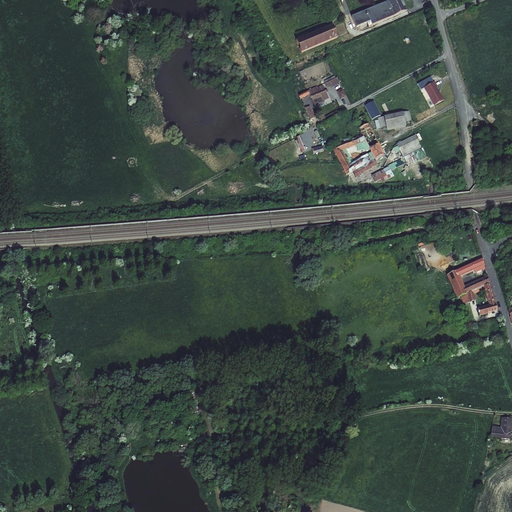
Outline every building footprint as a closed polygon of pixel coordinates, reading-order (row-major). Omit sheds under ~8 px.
[(396,0),(347,22),(351,33),(365,27),(368,30),(402,14),(396,0)] [(328,29),(291,45),(297,57),(333,41),(328,29)] [(333,79),(322,84),(324,89),(335,84),(333,79)] [(432,85),(421,91),(432,109),(441,103),(433,91),(435,90),(432,85)] [(338,90),(340,98),(347,96),(344,88),(338,90)] [(314,96),(306,101),(311,111),(320,106),(319,105),(324,102),(318,90),(312,94),(314,96)] [(367,107),(363,108),(370,124),(374,122),(373,118),(378,116),(370,101),(365,103),(367,107)] [(307,108),(303,110),(308,120),(312,118),(307,108)] [(487,112),(481,118),(489,125),(495,120),(487,112)] [(406,114),(375,123),(378,132),(409,124),(406,114)] [(336,148),(330,151),(344,178),(350,175),(353,180),(375,168),(373,163),(381,158),(359,115),(353,118),(356,122),(352,124),(359,138),(352,141),(350,138),(347,139),(349,142),(345,144),(344,142),(340,143),(339,142),(334,144),(336,148)] [(301,138),(298,139),(303,152),(306,151),(301,138)] [(412,138),(394,148),(405,170),(424,160),(412,138)] [(386,169),(369,178),(372,185),(382,184),(392,178),(386,169)] [(473,311),(476,320),(495,313),(483,280),(459,289),(455,279),(473,272),(475,274),(484,270),(481,258),(473,260),(474,263),(444,276),(452,293),(443,297),(445,304),(458,298),(461,306),(470,302),(469,298),(480,293),(485,307),(473,311)] [(489,429),(488,439),(509,441),(509,435),(510,421),(498,420),(497,429),(489,429)]
